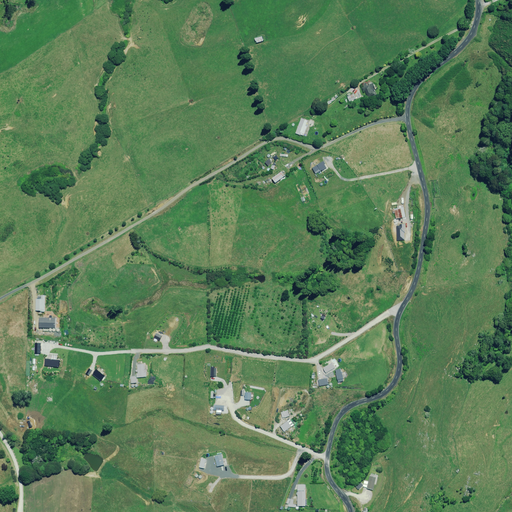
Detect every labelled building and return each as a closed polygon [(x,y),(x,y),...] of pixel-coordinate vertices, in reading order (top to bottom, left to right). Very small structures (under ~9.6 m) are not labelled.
[(361,85),(362,87),(360,88),(362,92),(364,91),(368,99),(375,96),(371,88),(373,87),(371,83),(365,86),(364,83),(361,85)] [(308,121),(301,118),(296,133),(304,136),(307,127),(306,126),(308,121)] [(280,172),(271,179),(274,183),(283,176),(280,172)] [(403,207),(393,209),(393,213),(395,219),(404,217),(403,207)] [(344,381),(341,369),(336,371),(338,382),(344,381)] [(284,432),(294,425),(291,419),(281,426),(284,432)] [(224,465),(222,454),(215,456),(217,467),(224,465)] [(374,477),(368,476),(367,482),(365,488),(365,489),(371,490),(374,477)] [(305,490),(305,485),(298,485),(298,491),(298,506),(306,506),(306,490),(305,490)]
